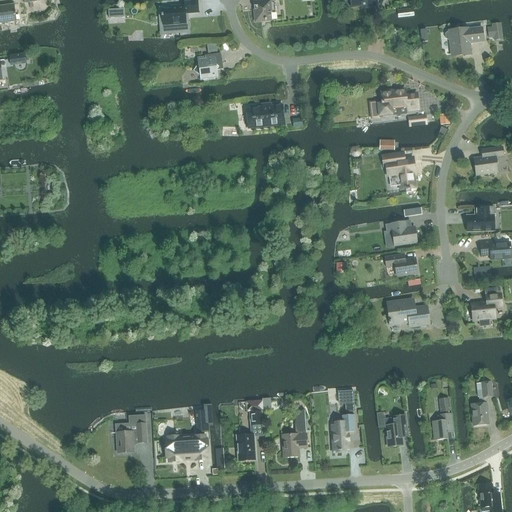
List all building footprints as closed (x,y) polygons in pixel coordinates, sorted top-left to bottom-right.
[(272,20),(269,0),(264,0),(265,2),(263,2),(264,3),(260,4),(259,2),(253,3),(255,22),(272,20)] [(343,0),(344,2),(350,1),(351,8),(361,7),(361,9),(375,7),(374,0),(343,0)] [(170,10),(162,10),(163,26),(168,25),(169,33),(185,32),(184,24),(186,24),(185,14),(198,13),(197,1),(184,2),(184,6),(170,7),(170,10)] [(0,23),(16,21),(14,5),(0,7),(0,23)] [(503,42),(501,23),(491,24),(493,43),(503,42)] [(483,42),(482,28),(468,30),(468,29),(449,31),(451,57),(471,55),(470,43),(483,42)] [(25,53),(10,55),(11,65),(26,63),(25,53)] [(200,81),(218,78),(217,70),(223,70),(221,54),(204,56),(205,57),(197,58),(198,64),(193,71),(200,76),(200,81)] [(382,102),(377,103),(378,117),(383,117),(383,116),(391,115),(392,116),(393,116),(392,108),(406,107),(407,110),(418,109),(417,95),(405,97),(405,91),(392,93),(392,91),(381,92),(382,102)] [(284,125),(282,105),(246,109),(247,120),(250,119),(251,129),(284,125)] [(450,114),(441,116),(442,124),(451,123),(450,114)] [(303,119),(293,120),(294,128),(304,127),(303,119)] [(441,128),(439,135),(443,137),(447,131),(441,128)] [(353,147),(351,150),(351,154),(354,156),(358,156),(360,153),(359,149),(357,147),(353,147)] [(476,176),(498,173),(495,158),(503,157),(502,148),(489,149),(490,157),(473,159),(476,176)] [(412,159),(413,159),(405,160),(404,153),(381,156),(383,166),(389,165),(392,187),(402,186),(403,190),(415,189),(412,170),(415,169),(413,159),(412,159)] [(467,231),(486,231),(494,230),(493,207),(475,208),(475,217),(466,217),(467,231)] [(406,229),(405,222),(391,224),(392,225),(386,226),(387,233),(392,232),(394,246),(417,243),(414,228),(406,229)] [(494,244),(494,241),(480,242),(481,257),(494,255),(494,260),(511,259),(510,243),(494,244)] [(398,262),(397,256),(384,258),(386,268),(395,267),(396,277),(417,274),(415,259),(398,262)] [(345,264),(337,264),(337,273),(345,273),(345,264)] [(475,284),(492,282),(490,266),(473,268),(475,284)] [(486,303),(471,305),(473,321),(479,321),(480,328),(490,326),(489,319),(495,319),(494,310),(502,309),(503,309),(501,288),(485,290),(486,296),(486,303)] [(414,309),(413,300),(387,304),(390,320),(389,321),(389,324),(392,323),(392,322),(398,321),(399,324),(409,323),(410,327),(429,324),(426,307),(414,309)] [(473,426),(488,425),(486,398),(492,397),(491,383),(481,384),(483,397),(479,398),(480,405),(471,405),(473,426)] [(449,415),(448,411),(450,411),(448,398),(439,399),(440,412),(442,412),(442,415),(440,416),(440,422),(432,422),(434,441),(447,439),(446,433),(453,432),(451,414),(449,415)] [(214,426),(212,404),(203,405),(203,410),(205,426),(209,426),(214,426)] [(354,404),(345,404),(345,413),(346,413),(346,410),(354,410),(354,412),(354,404)] [(295,424),(295,435),(282,436),(284,458),(299,457),(298,449),(307,448),(306,435),(305,411),(304,411),(304,409),(302,411),(299,413),(298,415),(297,417),(296,419),(295,422),(295,424)] [(195,411),(197,430),(205,429),(205,426),(203,410),(195,411)] [(251,426),(262,425),(261,412),(250,413),(251,426)] [(137,424),(116,426),(116,433),(117,454),(134,453),(134,443),(138,443),(147,443),(146,424),(145,416),(136,417),(137,424)] [(341,452),(341,451),(349,450),(348,432),(355,432),(354,416),(342,417),(342,429),(332,429),(333,451),(339,451),(339,452),(341,452)] [(403,446),(402,438),(401,432),(407,431),(405,416),(384,419),(388,448),(403,446)] [(168,443),(166,443),(167,457),(169,457),(169,462),(180,461),(180,460),(195,459),(195,460),(197,460),(197,459),(205,459),(205,460),(207,459),(206,455),(207,455),(206,440),(205,440),(205,437),(179,439),(179,437),(178,437),(178,433),(168,434),(168,438),(167,438),(168,443)] [(238,461),(255,460),(253,435),(237,436),(238,461)] [(493,500),(492,485),(478,486),(481,508),(490,507),(490,511),(501,511),(500,500),(493,500)]
